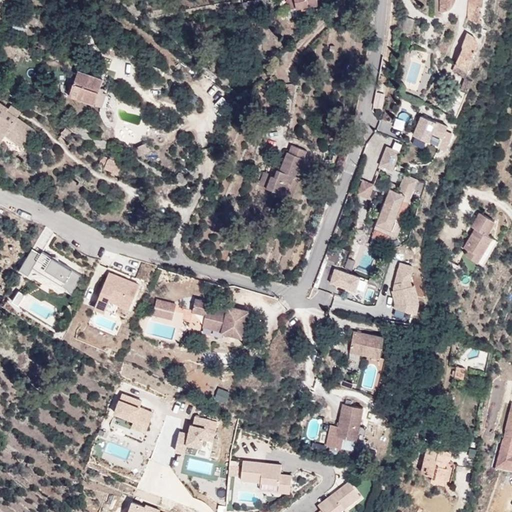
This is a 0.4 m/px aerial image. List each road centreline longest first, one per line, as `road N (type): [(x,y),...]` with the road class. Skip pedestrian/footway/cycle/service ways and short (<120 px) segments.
road 1 (unclassified): [(380,0),(352,155),(304,282),(273,288),(186,263)]
road 2 (residential): [(0,191),(113,245),(186,263)]
